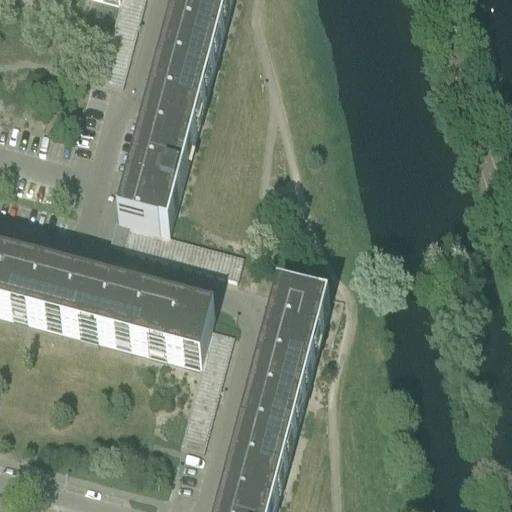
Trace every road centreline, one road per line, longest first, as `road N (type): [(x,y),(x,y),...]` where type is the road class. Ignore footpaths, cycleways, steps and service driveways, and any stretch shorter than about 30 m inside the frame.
road 1 (residential): [(202,511),(250,352),(235,317),(75,259)]
road 2 (residential): [(75,259),(157,0)]
